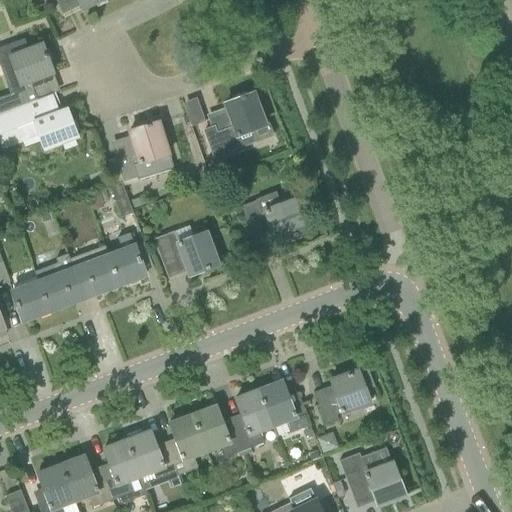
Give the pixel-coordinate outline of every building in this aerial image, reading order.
[(56,0),(62,11),(80,3),(83,10),(103,0),(56,0)] [(0,114),(16,108),(51,95),(44,77),(52,73),(42,45),(27,51),(23,41),(6,48),(14,71),(4,75),(11,95),(0,98),(0,114)] [(214,158),(254,142),(250,132),(265,126),(252,94),(224,104),(227,112),(209,119),(212,128),(204,131),(214,158)] [(66,110),(58,113),(51,95),(16,108),(21,121),(31,117),(44,150),(76,138),(66,110)] [(131,139),(112,145),(118,164),(120,169),(124,182),(136,178),(137,181),(172,170),(163,142),(158,123),(129,132),(131,139)] [(121,219),(135,213),(124,185),(110,190),(121,219)] [(142,197),(131,201),(134,209),(145,205),(142,197)] [(277,243),(305,233),(293,200),(263,211),(259,201),(241,207),(255,243),(274,236),(277,243)] [(48,212),(39,215),(42,224),(51,221),(48,212)] [(217,266),(210,247),(204,232),(176,243),(173,233),(154,240),(168,276),(186,269),(189,276),(217,266)] [(145,276),(143,269),(129,233),(117,238),(121,249),(105,254),(117,286),(145,276)] [(105,254),(99,257),(96,250),(69,261),(80,290),(84,299),(117,286),(105,254)] [(57,264),(35,273),(38,281),(36,281),(48,312),(73,303),(69,294),(80,290),(69,261),(67,254),(55,259),(55,260),(57,264)] [(22,322),(48,312),(36,281),(10,291),(22,322)] [(315,397),(314,397),(321,416),(324,426),(336,421),(334,416),(339,414),(340,415),(351,411),(369,404),(365,391),(374,388),(366,369),(358,373),(357,371),(330,381),(333,390),(315,397)] [(299,398),(289,402),(281,382),(258,391),(273,429),(285,424),(289,434),(309,426),(299,398)] [(259,435),(273,429),(258,391),(235,399),(242,419),(231,423),(242,452),(262,444),(259,435)] [(231,423),(223,426),(215,407),(192,416),(206,454),(219,448),(223,459),(242,452),(231,423)] [(193,459),(206,454),(192,416),(169,424),(176,444),(166,447),(175,472),(177,476),(197,468),(193,459)] [(166,447),(157,451),(149,432),(125,441),(140,479),(155,474),(157,479),(175,472),(166,447)] [(324,454),(338,447),(331,432),(317,438),(324,454)] [(127,484),(140,479),(125,441),(103,449),(110,469),(100,473),(111,502),(131,494),(127,484)] [(392,464),(366,473),(358,454),(338,461),(355,505),(374,498),(377,506),(404,496),(392,464)] [(100,473),(91,476),(83,456),(60,465),(74,504),(89,499),(93,509),(111,502),(100,473)] [(63,511),(62,509),(74,504),(60,465),(37,474),(44,494),(34,497),(39,511),(63,511)] [(291,503),(271,511),(321,511),(310,489),(289,499),(291,503)] [(10,511),(28,511),(20,491),(5,497),(10,511)]
